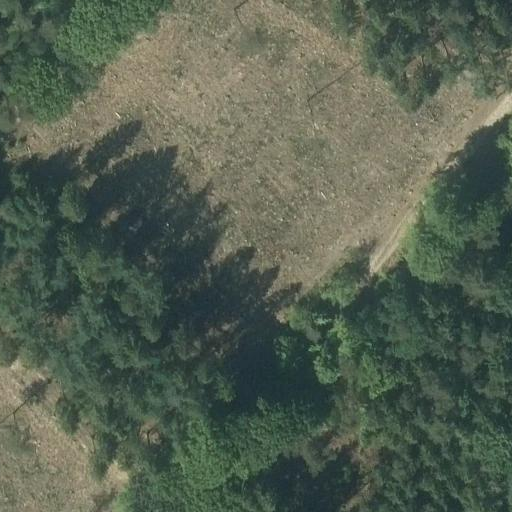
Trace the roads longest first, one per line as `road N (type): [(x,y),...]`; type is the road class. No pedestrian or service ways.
road 1 (track): [(511,100),(358,282),(311,362),(222,442),(161,511)]
road 2 (track): [(114,0),(0,137)]
